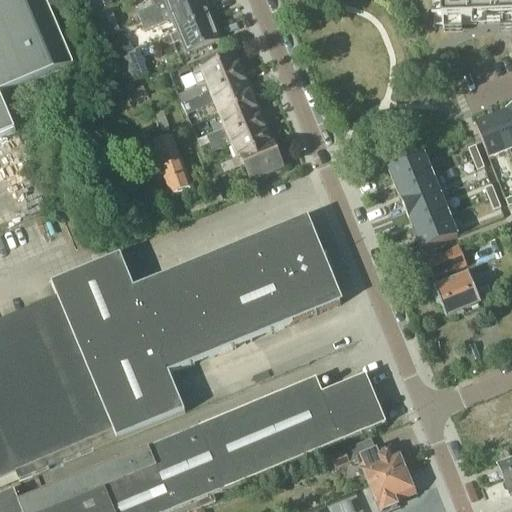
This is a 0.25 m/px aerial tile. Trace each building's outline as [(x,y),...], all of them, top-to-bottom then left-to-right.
[(0,0),(0,141),(14,136),(0,101),(0,98),(72,67),(43,0),(0,0)] [(86,0),(94,18),(106,13),(111,11),(113,10),(108,0),(86,0)] [(150,0),(155,9),(137,16),(141,26),(201,1),(200,0),(150,0)] [(511,0),(441,0),(442,28),(476,27),(511,26),(511,0)] [(201,1),(141,26),(145,34),(171,24),(177,36),(210,23),(201,1)] [(104,40),(116,35),(112,27),(110,28),(105,17),(108,16),(106,13),(94,18),(104,40)] [(177,36),(158,44),(162,52),(173,47),(174,48),(183,44),(188,58),(219,45),(210,23),(177,36)] [(118,57),(132,52),(127,38),(113,43),(118,57)] [(139,57),(120,65),(130,87),(148,80),(139,57)] [(202,74),(207,87),(179,98),(182,108),(241,84),(233,62),(202,74)] [(241,84),(182,108),(186,118),(215,106),(220,118),(250,106),(241,84)] [(143,89),(128,95),(131,105),(147,99),(143,89)] [(220,118),(225,131),(206,139),(209,147),(222,142),(228,139),(258,127),(250,106),(220,118)] [(511,113),(495,120),(510,155),(511,154),(511,113)] [(163,115),(156,118),(162,136),(169,133),(163,115)] [(495,120),(474,128),(489,164),(510,155),(495,120)] [(267,149),(258,127),(228,139),(232,147),(237,161),(241,160),(267,149)] [(152,147),(174,200),(193,192),(171,139),(152,147)] [(226,150),(222,142),(209,147),(213,155),(226,150)] [(273,147),(267,149),(241,160),(245,170),(250,182),(254,181),(282,169),(273,147)] [(475,149),(468,152),(473,163),(480,160),(475,149)] [(391,153),(380,158),(385,171),(397,166),(391,153)] [(224,177),(236,172),(245,170),(241,160),(237,161),(237,162),(221,169),(224,177)] [(480,160),(473,163),(477,174),(484,171),(480,160)] [(416,167),(380,182),(389,203),(424,188),(416,167)] [(424,188),(389,203),(397,224),(433,209),(424,188)] [(492,189),(484,192),(489,203),(496,200),(492,189)] [(496,200),(489,203),(493,214),(501,211),(496,200)] [(45,205),(47,212),(54,210),(52,203),(45,205)] [(433,209),(397,224),(406,243),(441,229),(433,209)] [(52,288),(57,300),(32,311),(33,315),(0,329),(0,483),(16,476),(20,485),(186,416),(170,378),(341,308),(306,222),(135,293),(121,260),(52,288)] [(441,229),(406,243),(414,264),(450,250),(441,229)] [(427,263),(435,283),(466,270),(458,250),(427,263)] [(468,276),(434,290),(435,291),(432,297),(436,306),(440,308),(441,308),(446,320),(479,307),(479,306),(492,300),(487,288),(475,293),(468,276)] [(423,338),(426,345),(433,343),(430,335),(423,338)] [(14,495),(0,500),(0,511),(198,511),(216,505),(214,499),(386,427),(366,379),(322,397),(316,383),(148,452),(96,474),(75,482),(19,506),(14,495)] [(511,406),(479,420),(489,446),(511,436),(511,406)] [(401,460),(399,460),(394,448),(378,455),(377,452),(356,461),(368,490),(407,474),(401,460)] [(350,466),(344,454),(330,460),(334,473),(350,466)] [(511,461),(498,467),(500,470),(499,473),(501,478),(503,479),(506,485),(511,482),(511,461)] [(407,474),(368,490),(376,511),(391,511),(399,509),(397,504),(416,497),(407,474)]
